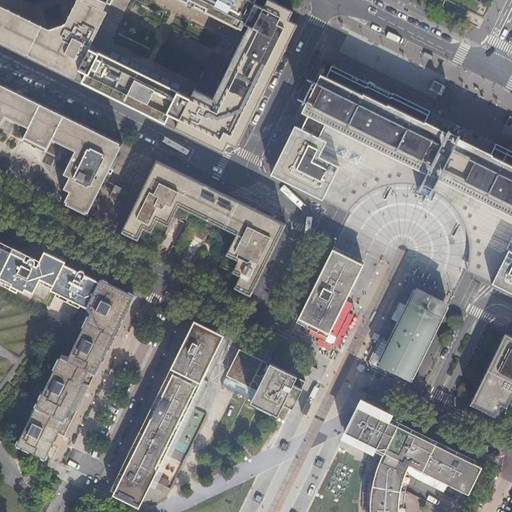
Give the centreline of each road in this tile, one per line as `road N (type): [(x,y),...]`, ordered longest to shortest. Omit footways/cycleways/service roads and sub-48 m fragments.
road 1 (unclassified): [(0,196),(254,318),(310,216),(240,176)]
road 2 (unclassified): [(240,176),(0,55)]
road 3 (residential): [(511,312),(487,301),(431,408),(511,448)]
road 4 (unclassified): [(328,0),(240,176)]
road 5 (tertiary): [(490,72),(345,0)]
